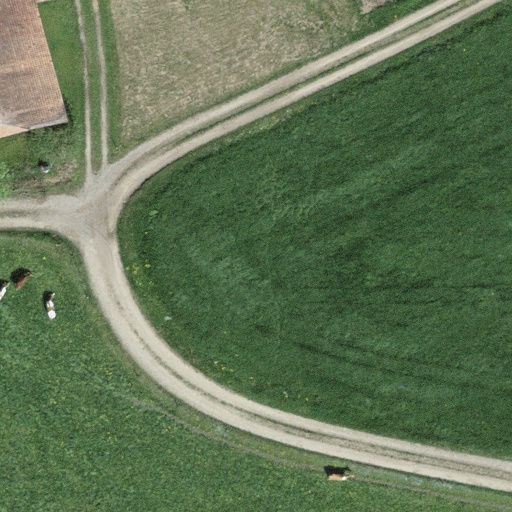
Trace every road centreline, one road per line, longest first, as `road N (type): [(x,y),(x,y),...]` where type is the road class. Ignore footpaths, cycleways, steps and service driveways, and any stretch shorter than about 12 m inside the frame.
road 1 (track): [(511,478),(319,441),(173,381),(103,286),(86,220)]
road 2 (track): [(86,220),(117,185),(157,160),(483,0)]
road 3 (track): [(85,0),(96,101),(86,220)]
